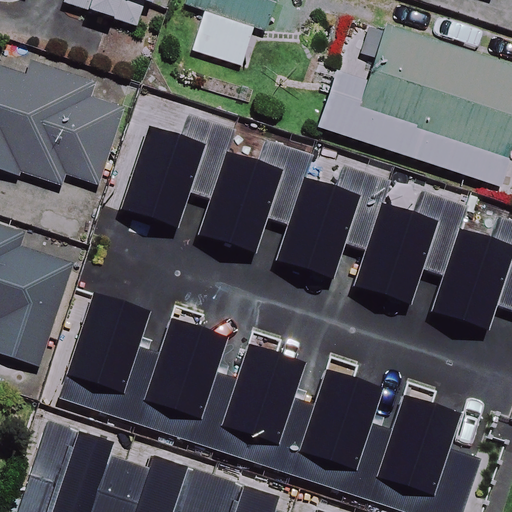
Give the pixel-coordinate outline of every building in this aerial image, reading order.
[(63,0),(62,5),(134,28),(142,3),(154,7),(156,0),(63,0)] [(278,0),(191,0),(190,6),(205,11),(192,52),(245,69),(259,27),(269,30),(278,0)] [(511,62),(390,22),(373,75),(339,64),(318,129),(500,190),(511,153),(511,62)] [(0,170),(93,202),(127,103),(0,58),(0,170)] [(211,204),(198,243),(249,260),(262,221),(288,230),(275,269),(325,286),(338,246),(367,256),(354,295),(404,312),(417,272),(441,280),(428,320),(481,337),(491,308),(511,315),(511,220),(161,104),(122,218),(170,234),(183,195),(211,204)] [(0,355),(37,368),(71,268),(16,250),(21,237),(0,230),(0,355)] [(405,378),(398,397),(357,382),(363,364),(327,352),(321,370),(278,355),(283,341),(250,330),(245,344),(198,328),(203,314),(171,303),(166,317),(94,292),(59,396),(396,511),(466,511),(495,430),(434,409),(441,390),(405,378)] [(324,511),(48,418),(15,511),(324,511)]
